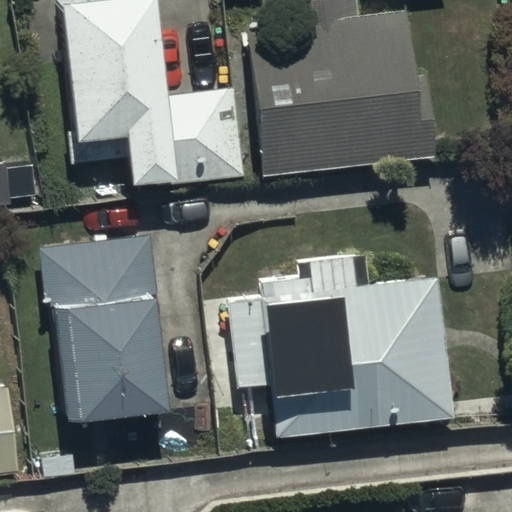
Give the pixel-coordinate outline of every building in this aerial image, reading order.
[(152,0),(53,0),(68,151),(150,146),(153,182),(246,173),(234,83),(160,89),(152,0)] [(290,0),(291,6),(246,10),(260,158),(431,143),(423,56),(408,57),(403,0),(290,0)] [(33,145),(1,149),(0,143),(0,197),(38,193),(33,145)] [(149,220),(27,230),(32,289),(49,288),(58,400),(163,392),(149,220)] [(290,270),(216,277),(225,375),(253,372),(258,421),(454,402),(439,258),(355,267),(352,237),(287,244),(290,270)] [(6,374),(0,374),(0,461),(18,459),(6,374)] [(34,511),(33,498),(0,501),(0,511),(34,511)]
